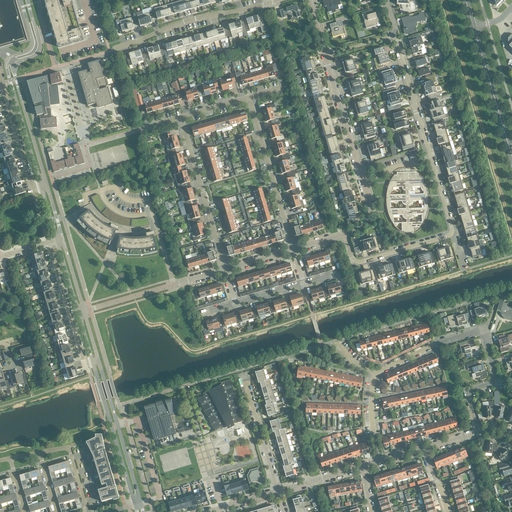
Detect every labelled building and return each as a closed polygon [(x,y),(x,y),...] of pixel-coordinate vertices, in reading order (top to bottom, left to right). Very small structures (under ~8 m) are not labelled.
[(59,47),(75,43),(83,40),(71,0),(51,0),(45,2),(59,47)] [(183,0),(178,2),(182,17),(184,16),(183,12),(186,11),(183,0)] [(189,0),(184,0),(183,0),(186,11),(190,10),(191,14),(193,13),(189,0)] [(195,0),(189,0),(193,13),(196,13),(195,12),(194,9),(198,8),(195,0)] [(201,0),(195,0),(198,8),(202,7),(203,10),(203,11),(205,10),(201,0)] [(208,0),(201,0),(205,10),(207,9),(206,5),(209,4),(208,0)] [(327,8),(328,13),(332,12),(332,14),(336,13),(335,11),(339,10),(338,6),(341,5),(339,0),(333,0),(332,0),(322,0),(324,7),(327,6),(327,8)] [(402,14),(416,10),(412,0),(409,1),(408,0),(396,0),(397,5),(402,5),(402,7),(400,7),(402,14)] [(178,2),(172,4),(175,14),(179,13),(180,17),(182,17),(178,2)] [(171,16),(175,14),(172,4),(166,5),(170,20),(173,19),(172,19),(171,16)] [(166,5),(160,7),(163,18),(167,17),(168,20),(168,21),(170,20),(166,5)] [(300,13),(299,13),(300,11),(298,10),(298,9),(297,5),(293,7),(292,6),(291,7),(286,9),(284,10),(280,11),(282,18),(286,17),(285,14),(287,14),(288,12),(291,14),(293,21),(298,19),(297,18),(301,17),(300,13)] [(155,12),(152,13),(154,19),(157,18),(157,20),(163,18),(160,7),(154,9),(155,12)] [(149,13),(143,14),(146,26),(150,25),(150,24),(152,23),(151,20),(154,19),(152,13),(152,11),(149,12),(149,13)] [(364,22),(366,29),(377,26),(376,24),(379,23),(378,18),(377,18),(376,13),(370,14),(369,11),(361,13),(362,17),(363,17),(364,22)] [(139,23),(140,27),(143,26),(143,27),(146,26),(143,14),(142,12),(133,14),(134,18),(136,24),(139,23)] [(405,34),(406,35),(412,33),(411,28),(416,27),(417,25),(416,23),(425,20),(423,13),(419,14),(420,16),(412,18),(411,16),(402,19),(405,29),(404,30),(405,34)] [(256,15),(252,17),(255,28),(260,27),(262,33),(269,31),(268,25),(265,26),(262,18),(263,18),(261,14),(258,15),(258,16),(256,16),(256,15)] [(342,22),(348,20),(347,16),(335,19),(336,23),(330,25),(332,33),(333,37),(345,34),(344,29),(342,22)] [(244,25),(247,32),(250,31),(250,30),(255,28),(252,17),(248,18),(249,18),(246,19),(247,24),(244,25)] [(133,25),(136,24),(134,18),(131,19),(131,18),(125,20),(129,31),(132,30),(132,29),(134,29),(133,25)] [(121,28),(122,32),(125,31),(125,32),(129,31),(125,20),(119,21),(120,23),(117,24),(118,29),(121,28)] [(238,22),(234,23),(238,34),(243,33),(247,32),(244,25),(242,25),(240,22),(238,22)] [(227,31),(229,36),(229,38),(232,37),(232,38),(238,36),(238,34),(234,23),(231,24),(231,25),(229,25),(230,30),(227,31)] [(212,27),(210,28),(214,42),(220,41),(217,30),(213,31),(212,27)] [(205,33),(209,44),(214,42),(210,28),(208,28),(208,29),(209,32),(205,33)] [(217,30),(220,41),(226,39),(226,37),(229,36),(227,31),(224,32),(223,28),(217,30)] [(201,30),(199,31),(203,46),(209,44),(205,33),(202,34),(201,31),(201,30)] [(197,47),(203,46),(199,31),(196,32),(197,32),(198,36),(194,37),(197,47)] [(186,39),(182,40),(186,51),(191,49),(187,34),(185,35),(186,39)] [(189,34),(187,34),(191,49),(197,47),(194,37),(190,38),(189,34)] [(409,46),(410,49),(420,45),(419,43),(419,42),(422,40),(420,35),(413,37),(414,40),(409,42),(410,45),(409,46)] [(178,37),(176,38),(180,52),(186,51),(182,40),(179,41),(178,38),(178,37)] [(171,43),(174,54),(180,52),(176,38),(173,38),(173,39),(174,39),(175,42),(171,43)] [(166,49),(163,49),(165,55),(165,57),(169,56),(168,56),(174,54),(171,43),(165,45),(166,49)] [(421,48),(420,45),(410,49),(410,51),(412,51),(413,55),(419,53),(419,55),(422,54),(427,53),(426,49),(421,51),(421,50),(421,48)] [(156,58),(160,57),(162,57),(162,56),(165,55),(163,49),(160,50),(159,46),(156,47),(156,46),(153,47),(156,58)] [(148,53),(145,54),(147,60),(150,59),(150,60),(156,58),(153,47),(149,48),(149,49),(147,49),(148,53)] [(374,51),(376,58),(376,59),(388,55),(387,52),(385,52),(384,48),(374,51)] [(145,54),(142,55),(141,50),(138,51),(138,50),(134,51),(138,63),(143,61),(145,66),(148,65),(147,60),(145,54)] [(138,63),(134,51),(131,52),(131,53),(131,52),(131,53),(129,54),(130,57),(127,58),(129,66),(132,65),(132,64),(138,63)] [(390,62),(388,55),(376,59),(376,58),(374,59),(377,70),(384,68),(383,64),(390,62)] [(415,67),(416,70),(428,66),(424,56),(417,58),(418,61),(415,62),(416,66),(415,67)] [(341,65),(342,68),(354,65),(358,64),(357,62),(354,63),(353,60),(352,57),(341,60),(342,63),(343,65),(342,65),(341,65)] [(308,61),(307,58),(303,59),(306,71),(316,69),(313,60),(308,61)] [(100,88),(108,86),(100,60),(88,64),(90,72),(88,73),(87,70),(78,73),(79,76),(88,106),(96,104),(98,109),(113,104),(108,87),(100,90),(100,88)] [(267,69),(269,77),(275,76),(274,72),(278,71),(275,64),(272,65),(272,64),(266,66),(266,69),(267,69)] [(345,73),(346,76),(357,73),(356,70),(355,66),(354,65),(342,68),(344,72),(345,72),(345,73)] [(429,72),(428,66),(416,70),(417,73),(418,72),(420,77),(425,76),(425,79),(433,76),(431,72),(429,72)] [(396,76),(395,76),(394,76),(394,74),(395,74),(394,73),(393,70),(392,71),(392,70),(390,71),(389,68),(389,67),(379,70),(379,73),(382,73),(383,79),(396,76)] [(259,80),(264,79),(261,70),(261,68),(255,69),(256,72),(259,80)] [(316,69),(306,71),(308,77),(318,74),(316,69)] [(242,85),(248,84),(245,75),(245,73),(241,74),(241,72),(235,73),(238,82),(241,81),(242,85)] [(41,130),(48,129),(57,128),(56,117),(52,118),(50,106),(60,105),(58,86),(61,86),(61,83),(63,82),(60,73),(50,76),(50,75),(27,82),(37,116),(39,116),(40,119),(41,130)] [(228,89),(234,88),(232,81),(235,80),(233,74),(228,76),(229,78),(225,79),(228,89)] [(319,80),(318,74),(308,77),(305,78),(307,83),(310,82),(319,80)] [(394,76),(396,76),(383,79),(385,86),(386,86),(386,89),(395,86),(394,83),(395,83),(396,83),(396,82),(396,79),(396,78),(395,78),(394,76)] [(434,76),(433,76),(425,79),(426,79),(427,82),(426,82),(426,83),(423,84),(423,87),(423,89),(424,90),(436,87),(435,87),(434,87),(434,84),(436,82),(434,76)] [(223,91),(228,89),(225,79),(222,80),(221,78),(216,80),(218,86),(221,85),(223,91)] [(352,80),(348,81),(348,84),(349,84),(349,86),(348,86),(349,90),(361,86),(358,78),(354,80),(352,80)] [(218,86),(216,80),(213,81),(213,83),(208,84),(211,94),(216,93),(215,87),(218,86)] [(319,80),(310,82),(311,88),(315,87),(316,90),(322,88),(319,80)] [(179,90),(178,84),(177,82),(171,84),(173,92),(179,90)] [(205,96),(211,94),(208,84),(205,85),(204,83),(199,85),(200,91),(204,90),(205,96)] [(190,88),(191,90),(194,100),(199,98),(197,92),(200,91),(199,85),(195,86),(196,87),(190,88)] [(361,86),(349,90),(350,93),(351,93),(351,94),(352,97),(363,94),(362,91),(361,86)] [(315,87),(311,88),(314,97),(323,94),(322,88),(316,90),(315,87)] [(430,100),(431,100),(440,97),(439,93),(437,93),(436,87),(424,90),(424,92),(425,93),(426,96),(429,95),(430,99),(430,100)] [(74,88),(68,89),(74,116),(75,115),(77,124),(83,122),(77,96),(76,96),(74,88)] [(188,101),(194,100),(191,90),(187,91),(187,88),(181,90),(183,96),(186,95),(188,101)] [(388,97),(389,101),(400,97),(400,95),(399,92),(399,91),(396,92),(395,88),(383,92),(384,97),(388,97)] [(147,113),(153,112),(150,103),(149,100),(144,102),(143,99),(142,100),(140,95),(138,96),(136,96),(134,97),(137,105),(139,104),(139,106),(145,104),(147,113)] [(180,104),(177,95),(171,97),(174,105),(180,104)] [(431,100),(431,103),(428,104),(430,110),(429,110),(430,112),(442,108),(442,106),(442,105),(442,103),(441,102),(440,102),(440,101),(443,100),(442,96),(440,97),(431,100)] [(317,108),(327,105),(324,97),(315,99),(316,105),(315,105),(316,109),(317,108)] [(402,102),(403,102),(402,99),(401,100),(400,97),(389,101),(390,105),(387,106),(388,111),(401,108),(400,104),(402,103),(402,102)] [(155,99),(149,100),(150,103),(153,112),(158,110),(156,101),(155,99)] [(355,111),(367,107),(365,102),(366,102),(365,99),(354,103),(355,105),(355,107),(354,107),(355,111)] [(263,111),(264,117),(274,114),(273,110),(276,109),(274,104),(268,106),(269,109),(263,111)] [(323,112),(324,116),(329,114),(327,105),(317,108),(319,114),(323,112)] [(358,115),(358,118),(369,115),(368,112),(367,107),(355,111),(356,114),(357,114),(358,115)] [(444,114),(442,108),(430,112),(430,113),(433,119),(437,118),(438,121),(442,119),(449,118),(448,115),(444,114)] [(405,112),(397,114),(396,110),(389,112),(390,116),(393,115),(394,118),(394,119),(394,121),(394,122),(393,122),(407,118),(406,116),(406,115),(406,114),(406,113),(405,113),(405,112)] [(245,112),(240,114),(243,123),(242,123),(243,125),(247,124),(246,122),(248,122),(245,112)] [(321,122),(331,119),(329,114),(324,116),(323,112),(319,114),(321,122)] [(235,116),(237,124),(242,122),(242,123),(243,123),(240,114),(235,116)] [(273,123),(279,122),(278,116),(275,117),(274,114),(264,117),(266,122),(272,120),(273,123)] [(224,119),(227,128),(232,127),(229,117),(224,119)] [(395,129),(396,130),(409,126),(409,125),(409,124),(409,123),(408,123),(408,122),(408,121),(403,123),(402,120),(407,118),(393,122),(393,123),(393,124),(393,125),(394,126),(394,127),(395,128),(395,129)] [(219,120),(221,130),(227,128),(224,119),(219,120)] [(323,128),(333,125),(331,119),(321,122),(323,128)] [(446,131),(442,119),(438,121),(434,122),(435,125),(434,125),(435,130),(435,131),(441,129),(442,132),(446,131)] [(213,122),(216,131),(221,130),(219,120),(213,122)] [(373,128),(372,123),(371,120),(360,124),(361,127),(361,128),(360,128),(361,132),(373,128)] [(213,122),(208,123),(211,133),(216,131),(213,122)] [(270,134),(280,131),(278,125),(280,125),(279,122),(273,123),(274,127),(268,128),(270,134)] [(211,133),(208,123),(203,125),(205,134),(211,133)] [(203,125),(197,127),(200,136),(205,134),(203,125)] [(335,134),(333,125),(323,128),(322,128),(323,131),(324,131),(326,137),(335,134)] [(200,136),(197,127),(192,128),(194,136),(200,135),(200,136)] [(376,127),(373,128),(361,132),(362,135),(363,135),(364,136),(365,139),(375,136),(375,133),(378,133),(376,127)] [(436,134),(438,139),(448,137),(446,131),(442,132),(441,129),(435,131),(435,130),(434,131),(435,134),(436,134)] [(280,134),(280,131),(270,134),(271,139),(277,138),(278,141),(284,139),(283,134),(280,134)] [(410,135),(409,132),(399,135),(399,138),(400,138),(401,143),(413,139),(412,136),(411,136),(410,135)] [(167,142),(168,145),(178,142),(176,136),(170,138),(169,135),(163,137),(165,142),(167,142)] [(239,146),(248,143),(247,137),(238,140),(239,146)] [(336,137),(326,139),(328,145),(327,145),(328,149),(329,148),(339,145),(336,137)] [(440,145),(449,142),(448,137),(438,139),(437,140),(438,145),(440,145)] [(0,141),(0,146),(0,147),(9,145),(8,139),(0,141)] [(278,141),(279,144),(273,146),(275,151),(285,148),(286,148),(285,142),(284,139),(278,141)] [(403,151),(408,149),(409,152),(415,150),(413,145),(413,143),(414,143),(413,139),(401,143),(402,148),(403,151)] [(174,153),(173,149),(180,147),(178,142),(168,145),(169,148),(167,149),(168,154),(174,153)] [(367,153),(379,149),(378,145),(378,144),(377,142),(366,145),(367,148),(368,149),(367,149),(366,149),(367,153)] [(446,149),(447,152),(452,151),(449,142),(440,145),(441,150),(446,149)] [(55,160),(51,161),(51,162),(54,173),(60,171),(59,170),(64,169),(69,167),(69,168),(75,167),(74,165),(79,164),(79,165),(85,164),(79,144),(73,145),(74,149),(76,149),(78,156),(72,158),(71,155),(67,157),(68,159),(56,163),(55,160)] [(11,150),(9,145),(0,147),(2,153),(11,150)] [(329,148),(331,154),(335,152),(336,156),(341,154),(339,145),(329,148)] [(215,153),(213,147),(204,150),(206,155),(215,153)] [(285,148),(275,151),(276,157),(283,155),(283,158),(289,156),(288,151),(286,152),(285,148)] [(381,154),(379,149),(367,153),(368,156),(369,156),(370,156),(370,157),(371,160),(382,157),(381,154)] [(442,154),(444,159),(453,156),(452,151),(447,152),(446,149),(441,150),(440,150),(441,154),(442,154)] [(2,153),(3,158),(12,156),(11,150),(2,153)] [(336,156),(335,152),(331,154),(333,162),(343,160),(341,154),(336,156)] [(169,164),(173,162),(183,159),(182,154),(175,156),(174,153),(168,154),(170,158),(169,163),(169,164)] [(456,155),(453,156),(444,159),(445,164),(455,162),(458,161),(456,155)] [(3,158),(5,164),(14,161),(12,156),(3,158)] [(283,158),(284,161),(278,163),(280,169),(290,166),(289,162),(291,162),(289,156),(283,158)] [(173,162),(169,164),(169,165),(171,167),(172,166),(173,172),(179,170),(179,167),(185,165),(183,159),(173,162)] [(333,162),(335,168),(344,165),(343,160),(333,162)] [(4,170),(6,169),(16,166),(14,161),(5,164),(2,164),(4,170)] [(446,168),(447,170),(456,167),(455,162),(445,164),(444,165),(445,168),(446,168)] [(246,167),(247,172),(256,170),(254,164),(246,167)] [(335,168),(336,173),(346,171),(344,165),(335,168)] [(6,169),(8,174),(17,172),(16,166),(6,169)] [(291,169),(290,166),(280,169),(281,174),(288,172),(289,176),(295,174),(293,168),(291,169)] [(447,170),(449,178),(459,176),(457,170),(459,170),(458,166),(456,167),(447,170)] [(175,177),(176,180),(178,180),(188,177),(187,171),(180,173),(179,170),(173,172),(175,177)] [(17,172),(8,174),(10,180),(19,177),(17,172)] [(349,182),(347,173),(337,176),(339,182),(338,182),(339,186),(340,185),(349,182)] [(223,180),(221,174),(212,177),(214,182),(223,180)] [(289,176),(290,179),(283,181),(285,186),(295,183),(294,180),(296,179),(295,174),(289,176)] [(390,196),(390,195),(390,192),(391,192),(393,190),(393,188),(402,188),(402,189),(404,192),(406,192),(406,181),(397,181),(397,180),(397,176),(394,176),(394,175),(393,177),(392,178),(391,180),(390,182),(389,184),(388,185),(388,187),(387,189),(387,191),(386,193),(386,195),(386,196),(390,196)] [(423,191),(424,194),(424,195),(428,194),(427,193),(427,192),(427,190),(426,188),(426,186),(425,184),(424,182),(423,181),(422,179),(421,177),(420,176),(419,175),(418,175),(416,175),(416,179),(416,181),(407,181),(408,191),(409,191),(412,189),(412,187),(421,187),(421,189),(422,191),(423,191)] [(450,184),(451,184),(461,181),(459,176),(449,178),(448,179),(450,184)] [(11,185),(20,182),(19,177),(10,180),(6,181),(8,186),(11,185)] [(178,180),(176,180),(179,189),(185,187),(184,184),(190,182),(188,177),(178,180)] [(463,184),(462,181),(461,181),(451,184),(454,193),(463,190),(462,184),(463,184)] [(11,185),(13,190),(22,188),(20,182),(11,185)] [(346,189),(347,192),(352,191),(349,182),(340,185),(341,191),(346,189)] [(294,193),(300,191),(299,188),(296,189),(295,183),(285,186),(286,192),(293,190),(294,193)] [(185,187),(179,189),(180,194),(182,194),(183,197),(193,194),(192,189),(186,190),(185,187)] [(22,188),(13,190),(14,196),(23,193),(22,188)] [(255,197),(263,194),(262,189),(253,191),(255,197)] [(344,199),(354,196),(352,191),(347,192),(346,189),(341,191),(344,199)] [(290,204),(300,201),(299,197),(301,197),(300,191),(294,193),(295,196),(288,198),(290,204)] [(461,200),(462,203),(467,201),(464,193),(454,196),(456,201),(461,200)] [(193,194),(183,197),(184,200),(182,201),(184,206),(190,205),(189,202),(195,200),(193,194)] [(424,205),(425,208),(425,209),(428,208),(428,206),(428,204),(428,201),(428,199),(428,197),(428,194),(424,195),(424,194),(408,195),(408,205),(410,205),(412,203),(412,201),(423,201),(424,205)] [(406,195),(390,195),(390,196),(386,196),(386,197),(386,199),(386,201),(386,203),(386,206),(387,208),(387,210),(390,210),(390,209),(390,206),(391,202),(402,202),(402,203),(405,206),(406,205),(406,195)] [(344,199),(346,205),(355,202),(354,196),(344,199)] [(230,204),(228,199),(219,201),(221,207),(230,204)] [(457,205),(459,210),(468,207),(467,201),(462,203),(461,200),(456,201),(455,201),(456,205),(457,205)] [(300,201),(290,204),(292,209),(298,207),(299,210),(305,209),(303,203),(301,204),(300,201)] [(346,205),(347,210),(357,207),(355,202),(346,205)] [(186,215),(189,214),(199,212),(197,206),(191,208),(190,205),(184,206),(186,215)] [(358,213),(357,207),(347,210),(350,219),(347,220),(348,224),(355,221),(354,218),(356,217),(355,214),(358,213)] [(468,207),(459,210),(457,210),(459,216),(460,215),(470,212),(468,207)] [(428,208),(425,209),(425,208),(408,209),(408,219),(410,219),(413,217),(413,215),(422,215),(422,222),(422,223),(423,223),(424,221),(425,219),(426,217),(426,215),(427,212),(428,210),(428,208)] [(394,223),(393,216),(402,216),(403,217),(405,220),(407,220),(406,209),(390,209),(390,210),(387,210),(387,211),(388,214),(388,216),(389,218),(390,220),(391,221),(392,224),(394,223)] [(110,246),(115,231),(110,229),(106,226),(101,223),(97,220),(93,216),(90,212),(77,222),(79,224),(80,225),(82,227),(84,229),(85,231),(87,232),(88,233),(90,235),(92,236),(94,237),(95,239),(99,241),(100,241),(103,243),(105,244),(107,245),(110,246)] [(195,222),(194,219),(200,217),(199,212),(189,214),(190,218),(187,219),(189,224),(195,222)] [(463,224),(472,221),(471,216),(472,215),(471,212),(470,212),(460,215),(463,224)] [(269,215),(261,218),(262,224),(271,221),(269,215)] [(394,223),(392,224),(393,224),(394,226),(395,227),(396,227),(395,227),(397,226),(397,224),(402,223),(402,232),(403,232),(405,233),(407,233),(408,233),(410,233),(412,232),(413,232),(413,228),(419,228),(421,226),(422,225),(423,223),(422,223),(422,222),(409,223),(408,219),(407,220),(407,223),(394,223)] [(324,229),(321,220),(316,222),(318,230),(324,229)] [(464,227),(464,229),(474,227),(472,221),(463,224),(462,224),(463,228),(464,227)] [(193,228),(194,232),(204,229),(202,223),(196,225),(195,222),(189,224),(190,229),(193,228)] [(238,231),(236,225),(227,228),(229,233),(238,231)] [(294,228),(295,232),(297,237),(302,235),(300,226),(297,227),(294,228)] [(466,235),(471,233),(472,236),(477,235),(474,227),(464,229),(466,235)] [(205,234),(204,229),(194,232),(195,235),(192,236),(194,241),(200,239),(199,236),(205,234)] [(275,234),(278,242),(283,241),(282,236),(281,232),(277,233),(275,234)] [(478,240),(477,235),(472,236),(471,233),(466,235),(465,235),(466,239),(467,244),(469,243),(478,241),(478,240)] [(121,238),(120,243),(117,254),(120,254),(122,254),(124,255),(126,255),(129,255),(131,256),(133,256),(135,256),(137,256),(139,256),(142,255),(144,255),(146,255),(149,255),(151,254),(153,254),(155,253),(157,253),(153,237),(148,239),(142,240),(137,240),(132,240),(126,239),(121,238)] [(372,238),(368,239),(371,251),(375,250),(374,249),(376,249),(379,248),(375,237),(372,238)] [(368,252),(371,251),(368,239),(363,241),(360,242),(361,246),(354,249),(355,254),(363,252),(366,252),(366,251),(367,251),(368,252)] [(469,249),(470,249),(475,248),(484,245),(482,239),(478,240),(478,241),(469,243),(467,244),(469,249)] [(475,248),(470,249),(473,258),(478,256),(479,259),(483,257),(481,250),(485,249),(484,245),(475,248)] [(228,252),(229,257),(235,255),(232,246),(230,247),(227,248),(228,252)] [(446,247),(443,248),(446,260),(451,258),(451,259),(454,258),(451,247),(448,248),(446,248),(446,247)] [(446,260),(443,248),(439,249),(440,250),(438,251),(435,252),(438,262),(441,262),(441,261),(446,260)] [(208,253),(210,262),(216,261),(214,256),(213,252),(210,253),(208,253)] [(34,261),(43,258),(41,253),(32,255),(28,257),(30,262),(31,262),(34,261)] [(427,253),(423,254),(427,266),(431,264),(434,264),(431,253),(428,254),(427,254),(427,253)] [(422,267),(427,266),(423,254),(419,255),(420,255),(420,256),(419,257),(418,256),(416,257),(419,268),(422,267)] [(309,269),(308,267),(314,265),(311,257),(306,258),(307,261),(304,262),(306,270),(309,269)] [(44,264),(43,258),(34,261),(31,262),(33,267),(35,266),(44,264)] [(189,268),(194,267),(192,258),(186,260),(189,268)] [(412,258),(409,259),(407,260),(407,259),(407,258),(403,260),(407,271),(412,270),(415,269),(412,258)] [(402,273),(407,271),(403,260),(400,261),(400,262),(399,262),(396,263),(399,274),(402,273)] [(35,266),(37,272),(46,269),(44,264),(35,266)] [(387,277),(392,276),(395,275),(394,270),(392,264),(389,265),(388,266),(387,265),(388,265),(387,264),(384,265),(387,277)] [(387,277),(384,265),(380,266),(380,267),(381,267),(381,268),(379,268),(376,269),(380,280),(383,279),(387,277)] [(46,269),(37,272),(34,273),(35,278),(38,277),(47,274),(46,269)] [(2,270),(0,270),(0,280),(5,279),(5,281),(9,280),(7,273),(3,274),(2,270)] [(368,270),(364,271),(368,283),(373,282),(375,281),(376,281),(372,270),(370,271),(368,271),(368,270)] [(368,283),(364,271),(361,272),(361,273),(360,274),(357,274),(360,285),(363,285),(363,284),(368,283)] [(38,277),(40,282),(49,280),(47,274),(38,277)] [(50,285),(49,280),(40,282),(41,288),(50,285)] [(336,295),(344,292),(346,291),(344,286),(340,287),(338,283),(333,285),(336,295)] [(220,284),(214,285),(217,294),(225,291),(223,285),(221,286),(220,284)] [(43,293),(52,291),(50,285),(41,288),(43,293)] [(327,296),(327,297),(336,295),(333,285),(327,286),(328,290),(326,291),(327,296)] [(318,296),(319,300),(327,297),(327,296),(326,291),(323,292),(322,288),(316,290),(318,296)] [(206,297),(204,289),(198,290),(198,291),(196,292),(198,299),(201,298),(206,297)] [(311,302),(314,301),(313,300),(318,299),(319,300),(318,296),(316,290),(311,291),(312,295),(309,296),(311,302)] [(52,291),(43,293),(40,294),(42,299),(45,299),(54,296),(52,291)] [(296,296),(298,306),(307,303),(305,297),(302,298),(301,294),(295,296),(296,296)] [(55,301),(54,296),(45,299),(46,304),(55,301)] [(290,308),(298,306),(296,296),(295,296),(290,297),(291,301),(288,302),(290,308)] [(284,299),(279,301),(282,311),(290,308),(288,302),(285,303),(284,299)] [(510,308),(511,307),(510,303),(506,304),(504,303),(505,301),(500,299),(498,308),(501,309),(501,310),(502,314),(501,314),(502,316),(504,318),(505,319),(507,320),(510,320),(511,320),(511,310),(511,311),(510,308)] [(57,307),(55,301),(46,304),(48,309),(57,307)] [(271,307),(273,313),(276,312),(276,311),(281,310),(281,311),(282,311),(279,301),(273,302),(274,306),(271,307)] [(267,304),(262,306),(265,316),(273,313),(271,307),(269,308),(267,304)] [(255,312),(256,318),(265,316),(262,306),(256,307),(258,311),(255,312)] [(488,316),(485,306),(482,309),(481,308),(475,309),(475,310),(470,311),(471,316),(473,315),(475,317),(476,317),(483,315),(484,316),(483,316),(483,317),(488,316)] [(57,307),(48,309),(45,310),(46,316),(49,315),(58,312),(57,307)] [(251,309),(245,311),(248,321),(256,318),(255,312),(252,313),(251,309)] [(240,323),(248,321),(245,311),(240,312),(241,316),(238,317),(240,323)] [(58,312),(49,315),(51,320),(60,317),(58,312)] [(228,315),(231,324),(236,323),(237,324),(240,323),(238,317),(235,318),(234,314),(228,315)] [(467,314),(464,315),(456,317),(456,316),(454,315),(448,317),(450,326),(452,326),(458,324),(459,327),(463,325),(462,323),(470,321),(467,314)] [(221,322),(223,328),(226,327),(226,326),(231,324),(228,315),(223,317),(224,321),(221,322)] [(60,317),(51,320),(53,325),(62,323),(60,317)] [(217,319),(212,320),(215,330),(223,328),(221,322),(218,323),(217,319)] [(202,326),(201,326),(204,334),(215,330),(212,320),(206,322),(207,326),(204,327),(204,325),(202,326)] [(53,325),(50,326),(51,332),(54,331),(63,328),(62,323),(53,325)] [(63,328),(54,331),(56,336),(65,333),(63,328)] [(53,337),(54,342),(57,342),(66,339),(65,333),(56,336),(53,337)] [(498,340),(500,348),(501,353),(510,351),(508,345),(509,345),(510,343),(510,342),(511,341),(511,334),(508,336),(508,337),(505,338),(504,335),(498,337),(499,340),(498,340)] [(66,339),(57,342),(59,347),(68,344),(66,339)] [(367,348),(365,340),(359,341),(360,344),(356,345),(358,352),(362,351),(362,350),(367,348)] [(462,355),(463,355),(470,353),(471,358),(476,356),(476,358),(478,357),(478,356),(481,355),(478,345),(470,348),(470,346),(468,347),(467,343),(459,346),(462,355)] [(68,344),(59,347),(60,352),(69,350),(68,344)] [(31,353),(29,348),(28,348),(24,348),(23,350),(20,351),(21,356),(24,355),(26,359),(32,357),(31,353)] [(69,350),(60,352),(62,358),(71,355),(69,350)] [(71,355),(62,358),(64,363),(73,360),(71,355)] [(433,365),(438,363),(435,355),(429,357),(433,365)] [(34,366),(33,361),(32,357),(26,359),(27,362),(23,363),(25,369),(29,368),(30,369),(33,366),(34,366)] [(429,357),(425,359),(428,367),(433,365),(429,357)] [(428,367),(425,359),(420,361),(423,369),(428,367)] [(73,360),(64,363),(65,368),(74,366),(73,360)] [(420,361),(415,363),(418,371),(423,369),(420,361)] [(415,363),(410,365),(413,373),(418,371),(415,363)] [(473,379),(477,378),(482,376),(482,378),(486,377),(487,375),(485,370),(483,365),(476,367),(474,363),(466,365),(467,370),(472,368),(473,373),(475,374),(472,375),(473,379)] [(413,373),(410,365),(405,367),(408,375),(413,373)] [(74,366),(65,368),(67,374),(76,371),(74,366)] [(405,367),(400,369),(403,377),(408,375),(405,367)] [(403,377),(400,369),(395,371),(398,379),(403,377)] [(76,371),(67,374),(68,379),(77,377),(76,371)] [(395,371),(390,373),(393,381),(398,379),(395,371)] [(0,373),(0,389),(0,390),(1,390),(6,391),(10,389),(7,381),(4,382),(2,373),(0,373)] [(390,373),(385,375),(388,383),(393,381),(390,373)] [(27,384),(25,376),(21,377),(20,374),(15,375),(18,385),(19,385),(22,385),(23,385),(27,384)] [(11,380),(7,381),(10,389),(15,388),(17,385),(18,385),(15,375),(10,376),(11,380)] [(260,383),(262,388),(272,385),(270,379),(267,380),(267,381),(260,383)] [(211,390),(208,392),(209,393),(207,394),(206,392),(203,394),(204,396),(197,399),(197,400),(201,405),(202,405),(204,412),(208,418),(211,425),(215,431),(226,425),(228,430),(235,426),(233,424),(243,421),(240,415),(240,414),(239,408),(239,407),(236,401),(235,394),(235,393),(232,387),(231,380),(221,383),(222,384),(213,389),(213,387),(210,388),(211,390)] [(262,388),(263,394),(273,391),(272,385),(262,388)] [(273,391),(263,394),(265,400),(275,397),(273,391)] [(265,400),(267,405),(267,406),(274,404),(277,403),(275,397),(265,400)] [(166,437),(176,434),(171,416),(173,415),(172,407),(175,407),(173,403),(172,403),(172,399),(166,400),(156,403),(144,407),(154,440),(166,437)] [(483,418),(485,418),(487,418),(487,419),(488,419),(489,419),(489,418),(490,418),(490,417),(491,417),(491,415),(494,414),(494,405),(494,402),(489,402),(489,406),(486,406),(485,408),(480,408),(483,418)] [(494,414),(497,415),(496,417),(498,417),(498,418),(498,419),(499,419),(500,419),(500,418),(502,418),(504,408),(503,408),(503,407),(503,406),(503,405),(502,405),(501,405),(501,406),(500,406),(494,405),(494,414)] [(455,418),(450,420),(452,428),(456,427),(456,429),(457,428),(458,429),(455,418)] [(413,426),(414,429),(416,439),(418,439),(417,437),(421,436),(419,428),(418,425),(413,426)] [(274,432),(276,438),(286,435),(284,429),(281,430),(274,432)] [(102,502),(119,497),(106,453),(104,454),(103,450),(105,449),(102,435),(96,435),(97,435),(97,437),(87,442),(92,453),(94,453),(95,457),(94,457),(95,461),(96,461),(98,467),(97,467),(99,475),(100,475),(102,481),(101,481),(102,485),(107,484),(108,488),(98,490),(102,502)] [(278,443),(288,440),(286,435),(276,438),(278,443)] [(278,443),(279,449),(290,446),(288,440),(278,443)] [(486,452),(487,452),(488,454),(494,454),(498,448),(495,447),(496,445),(492,445),(493,442),(491,442),(491,441),(490,441),(489,441),(489,442),(488,442),(487,442),(486,449),(485,449),(485,450),(484,450),(484,451),(485,451),(485,452),(486,452)] [(361,446),(363,453),(363,454),(368,453),(369,454),(365,443),(363,444),(362,442),(360,443),(360,445),(361,446)] [(290,446),(279,449),(281,455),(291,452),(290,446)] [(357,457),(359,456),(355,446),(350,448),(353,456),(356,455),(357,457)] [(464,448),(458,450),(462,459),(467,457),(464,448)] [(503,451),(501,448),(500,449),(498,448),(494,454),(498,459),(500,459),(501,460),(502,461),(503,461),(503,460),(504,460),(504,459),(503,459),(503,458),(509,454),(508,452),(508,451),(508,450),(507,450),(506,450),(505,449),(503,451)] [(348,460),(345,450),(340,452),(343,460),(346,459),(347,460),(348,460)] [(457,461),(462,459),(458,450),(454,452),(457,461)] [(281,455),(283,461),(293,458),(291,452),(281,455)] [(454,452),(449,454),(452,463),(457,461),(454,452)] [(330,455),(333,463),(336,462),(337,464),(338,463),(335,453),(330,455)] [(444,456),(447,465),(452,463),(449,454),(444,456)] [(444,456),(439,458),(442,467),(447,465),(444,456)] [(326,467),(328,467),(325,457),(320,458),(323,469),(324,469),(323,467),(326,466),(326,467)] [(295,464),(293,458),(283,461),(285,466),(292,464),(292,465),(294,464),(295,464)] [(439,458),(434,460),(437,469),(442,467),(439,458)] [(71,473),(68,461),(58,464),(59,470),(65,468),(67,475),(71,473)] [(503,472),(504,476),(511,473),(511,464),(508,466),(508,463),(498,466),(500,472),(503,472)] [(58,464),(48,467),(51,479),(56,478),(54,472),(59,470),(58,464)] [(294,464),(292,465),(292,464),(285,466),(283,467),(285,472),(293,470),(292,467),(294,466),(294,464)] [(420,464),(415,466),(418,475),(423,473),(420,464)] [(251,482),(258,480),(258,479),(258,478),(260,477),(260,478),(258,470),(257,470),(257,468),(250,470),(247,476),(249,482),(251,482)] [(39,470),(29,473),(31,479),(36,477),(38,483),(43,482),(39,470)] [(295,475),(293,470),(285,472),(286,477),(289,476),(290,478),(292,478),(294,478),(294,475),(295,475)] [(29,473),(19,476),(22,488),(27,487),(25,480),(31,479),(29,473)] [(376,487),(382,485),(379,476),(374,478),(376,487)] [(73,477),(62,480),(64,486),(70,484),(71,490),(72,490),(76,489),(72,477),(73,477)] [(450,482),(452,488),(461,485),(459,479),(458,480),(457,477),(451,478),(451,482),(450,482)] [(8,485),(10,495),(15,494),(10,478),(0,481),(2,487),(8,485)] [(507,488),(509,491),(511,489),(511,481),(510,482),(510,479),(503,481),(505,488),(507,488)] [(58,487),(64,486),(62,480),(59,481),(52,483),(56,495),(60,494),(58,487)] [(240,481),(243,491),(249,489),(246,480),(240,481)] [(243,491),(240,481),(235,483),(238,492),(243,491)] [(238,492),(235,483),(230,484),(233,494),(238,492)] [(233,494),(230,484),(225,486),(227,496),(233,494)] [(44,485),(34,488),(35,494),(41,492),(43,499),(47,497),(44,485)] [(420,493),(430,490),(428,485),(418,488),(420,493)] [(461,485),(452,488),(453,493),(462,490),(461,485)] [(30,496),(35,494),(34,488),(28,490),(23,491),(24,491),(27,503),(32,502),(30,496)] [(421,499),(431,496),(430,490),(420,493),(421,499)] [(453,493),(455,499),(464,496),(462,490),(453,493)] [(77,492),(71,494),(67,495),(69,501),(74,499),(76,506),(81,505),(77,493),(77,492)] [(200,493),(203,503),(208,501),(205,492),(200,493)] [(10,495),(5,497),(6,503),(12,501),(14,507),(18,506),(15,494),(15,493),(15,494),(10,495)] [(203,503),(200,493),(195,495),(197,504),(203,503)] [(56,499),(57,498),(60,510),(65,509),(63,503),(69,501),(67,495),(56,498),(56,499)] [(195,495),(189,496),(192,506),(197,504),(195,495)] [(293,500),(294,505),(303,503),(301,497),(300,498),(300,495),(297,496),(296,498),(296,499),(293,500)] [(189,496),(184,498),(187,508),(192,506),(189,496)] [(425,504),(433,501),(431,496),(421,499),(423,504),(425,504)] [(464,496),(455,499),(457,504),(466,501),(464,496)] [(378,499),(380,505),(389,502),(387,497),(378,499)] [(182,509),(187,508),(184,498),(179,499),(182,509)] [(174,501),(177,511),(182,509),(179,499),(174,501)] [(49,501),(38,504),(40,510),(45,508),(46,511),(51,511),(48,501),(49,501)] [(171,511),(177,511),(174,501),(168,503),(171,511)] [(457,504),(458,510),(467,507),(466,501),(457,504)] [(382,511),(391,508),(389,502),(380,505),(382,511)]
